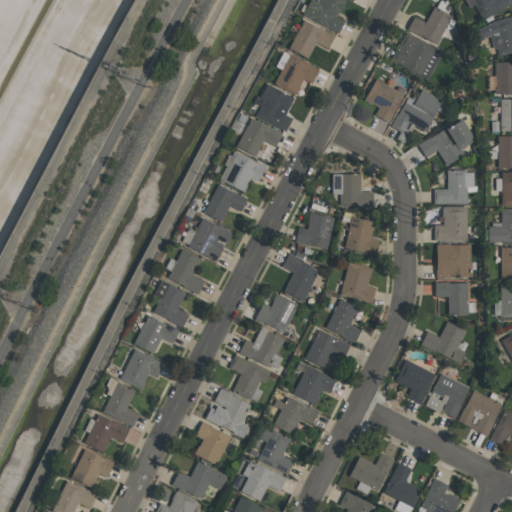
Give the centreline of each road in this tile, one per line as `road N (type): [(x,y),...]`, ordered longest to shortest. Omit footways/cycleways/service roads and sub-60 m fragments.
road 1 (residential): [(124,511),(399,0)]
road 2 (residential): [(304,511),(400,318),(407,200),(395,172),(329,121)]
road 3 (residential): [(511,487),(356,413)]
